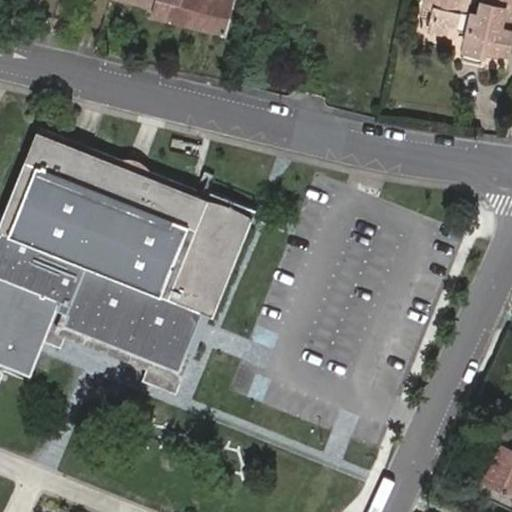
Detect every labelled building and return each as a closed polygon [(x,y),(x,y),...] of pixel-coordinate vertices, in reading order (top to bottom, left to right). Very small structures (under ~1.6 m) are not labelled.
[(232,0),(126,0),(157,8),(156,17),(224,33),(232,0)] [(511,0),(427,0),(427,1),(434,3),(430,23),(431,25),(456,31),(460,25),(469,27),(462,55),(482,60),(487,44),(508,49),(511,30),(511,0)] [(190,327),(194,319),(155,304),(152,302),(157,289),(196,193),(37,130),(0,224),(0,358),(26,368),(33,351),(34,347),(39,336),(57,343),(64,324),(145,357),(138,376),(172,390),(189,346),(184,343),(190,327)] [(210,310),(248,215),(228,206),(230,200),(222,197),(219,202),(196,193),(157,289),(205,307),(210,310)] [(205,307),(157,289),(152,302),(155,304),(194,319),(198,307),(204,309),(205,307)] [(511,504),(511,445),(502,442),(495,458),(481,491),(511,504)] [(473,487),(481,491),(495,458),(487,455),(473,487)]
